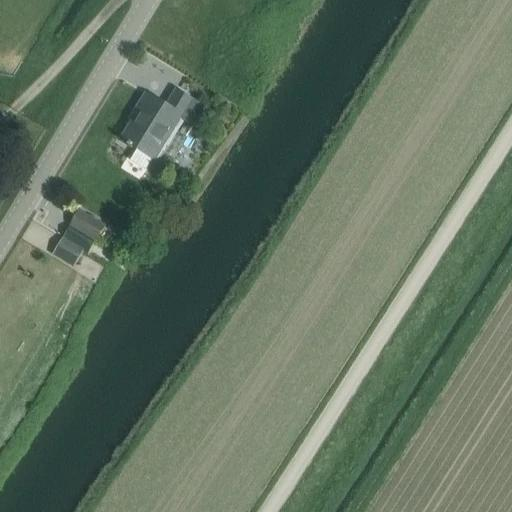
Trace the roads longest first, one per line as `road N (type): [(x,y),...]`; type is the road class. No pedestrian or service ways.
road 1 (unclassified): [(267,511),(511,131)]
road 2 (tertiary): [(0,243),(148,0)]
